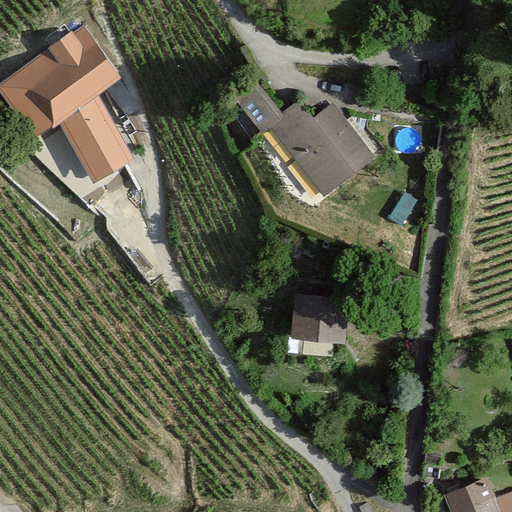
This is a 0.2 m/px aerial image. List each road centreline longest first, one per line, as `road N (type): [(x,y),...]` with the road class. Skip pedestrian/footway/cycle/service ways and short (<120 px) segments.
road 1 (unclassified): [(461,48),(407,511)]
road 2 (unclassified): [(224,0),(260,36),(307,54),(381,58),(461,48)]
road 3 (track): [(157,140),(108,0)]
